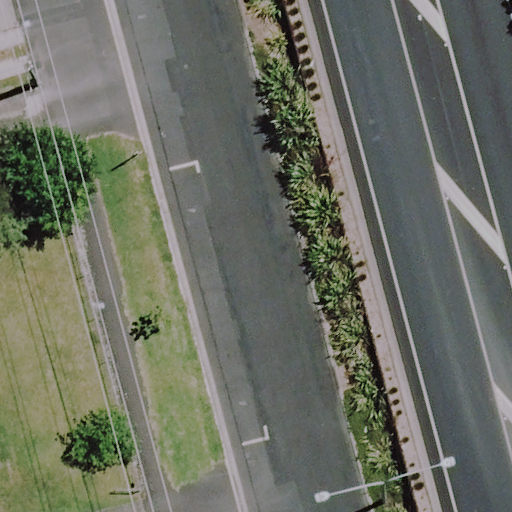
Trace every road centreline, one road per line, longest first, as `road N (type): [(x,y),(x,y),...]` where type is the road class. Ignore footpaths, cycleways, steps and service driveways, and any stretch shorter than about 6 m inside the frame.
road 1 (residential): [(307,511),(171,0)]
road 2 (primary): [(511,341),(423,0)]
